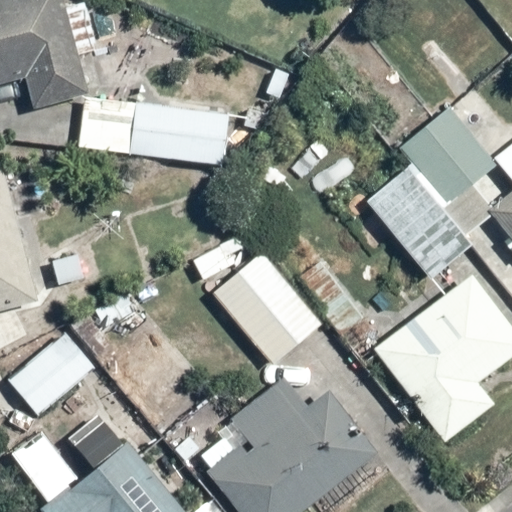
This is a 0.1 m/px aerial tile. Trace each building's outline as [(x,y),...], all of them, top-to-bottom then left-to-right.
[(86,0),(0,0),(0,92),(72,84),(69,58),(93,56),(86,0)] [(227,114),(80,99),(75,149),(222,164),(227,114)] [(511,137),(488,158),(446,107),(397,147),(410,163),(467,233),(487,216),(511,246),(511,137)] [(467,233),(410,163),(362,201),(426,279),(473,241),(467,233)] [(0,303),(31,296),(0,170),(0,303)] [(317,325),(260,255),(268,249),(249,225),(185,261),(196,276),(269,364),(317,325)] [(296,227),(270,247),(340,334),(365,313),(296,227)] [(511,351),(511,332),(467,274),(370,349),(441,441),(489,403),(473,382),(511,351)] [(92,368),(64,333),(6,379),(34,414),(92,368)] [(296,511),(370,454),(300,365),(217,430),(224,439),(197,460),(237,511),(296,511)] [(224,511),(210,494),(187,511),(184,511),(142,460),(163,444),(146,422),(125,439),(38,508),(41,511),(224,511)]
